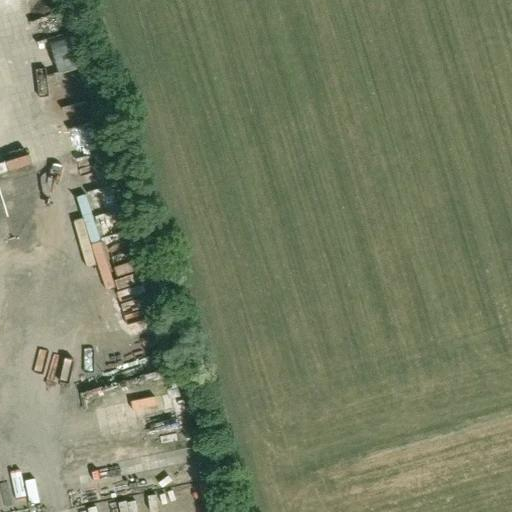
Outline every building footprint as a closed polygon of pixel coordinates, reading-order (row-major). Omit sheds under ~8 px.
[(38,20),(49,9),(39,0),(35,0),(26,9),(38,20)] [(88,166),(94,183),(115,175),(108,158),(88,166)] [(0,206),(15,201),(9,183),(0,186),(0,206)] [(0,259),(19,260),(20,235),(0,233),(0,259)] [(0,275),(14,276),(15,261),(0,260),(0,275)] [(146,260),(120,261),(121,279),(147,278),(146,260)] [(134,311),(158,304),(151,277),(127,284),(134,311)] [(67,343),(78,341),(73,318),(61,320),(67,343)] [(34,346),(44,345),(43,325),(33,326),(34,346)] [(156,355),(175,350),(167,327),(149,333),(156,355)] [(101,437),(179,422),(176,407),(164,409),(159,385),(170,383),(166,360),(152,363),(154,373),(125,378),(124,373),(83,381),(89,412),(76,414),(79,426),(98,423),(101,437)] [(193,444),(192,429),(173,431),(174,445),(193,444)] [(123,455),(145,452),(143,443),(122,445),(123,455)] [(189,482),(186,470),(154,477),(157,488),(189,482)] [(151,511),(153,497),(133,495),(131,511),(151,511)]
